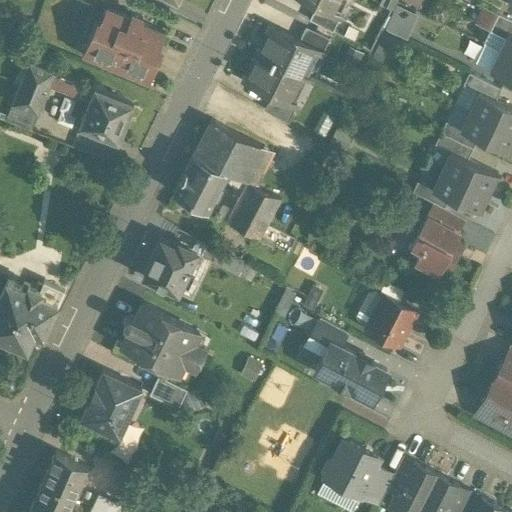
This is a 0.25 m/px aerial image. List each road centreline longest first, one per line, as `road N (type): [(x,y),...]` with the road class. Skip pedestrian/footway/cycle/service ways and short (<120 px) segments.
road 1 (tertiary): [(28,423),(237,0)]
road 2 (residential): [(511,464),(425,417),(511,236)]
